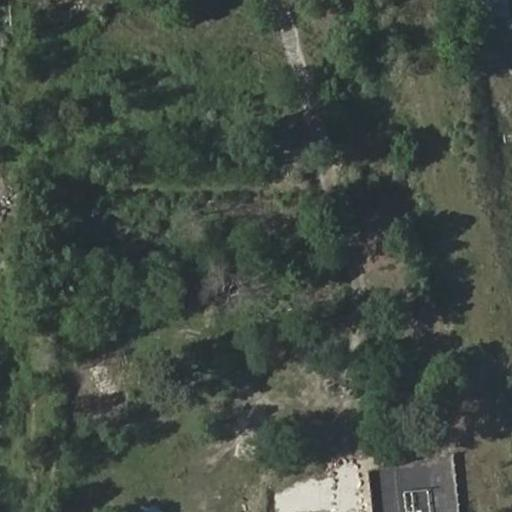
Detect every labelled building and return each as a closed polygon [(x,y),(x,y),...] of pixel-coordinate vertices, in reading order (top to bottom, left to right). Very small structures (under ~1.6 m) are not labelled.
[(317,1),(316,23),(332,23),(332,2),(317,1)] [(351,74),(326,77),(329,100),(354,96),(351,74)] [(166,123),(190,94),(170,77),(145,107),(166,123)] [(202,125),(212,110),(196,100),(186,114),(202,125)] [(274,124),(274,140),(296,140),(296,124),(274,124)]
